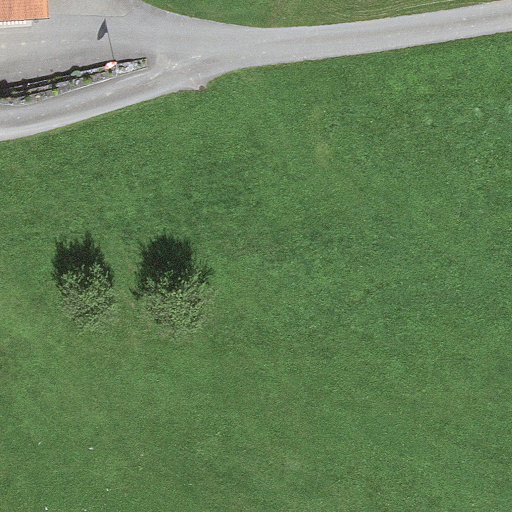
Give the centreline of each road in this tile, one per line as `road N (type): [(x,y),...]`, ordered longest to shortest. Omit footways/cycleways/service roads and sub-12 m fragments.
road 1 (unclassified): [(511,11),(217,57)]
road 2 (track): [(0,121),(39,116),(217,57)]
road 3 (track): [(106,0),(128,22),(217,57)]
